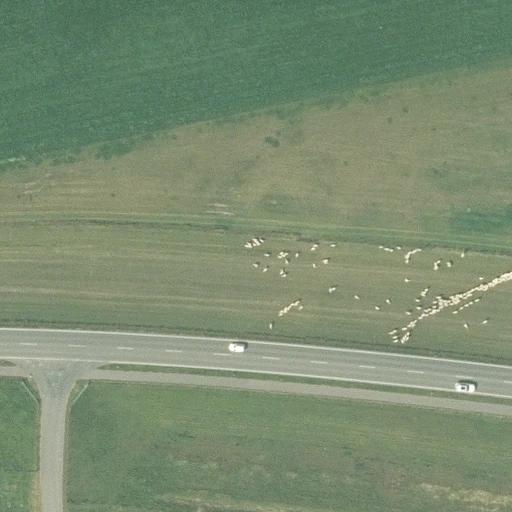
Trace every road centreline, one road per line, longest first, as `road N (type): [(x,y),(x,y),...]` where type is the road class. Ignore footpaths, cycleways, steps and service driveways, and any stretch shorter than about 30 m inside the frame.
road 1 (secondary): [(511,372),(0,337)]
road 2 (track): [(58,339),(42,480),(53,511)]
